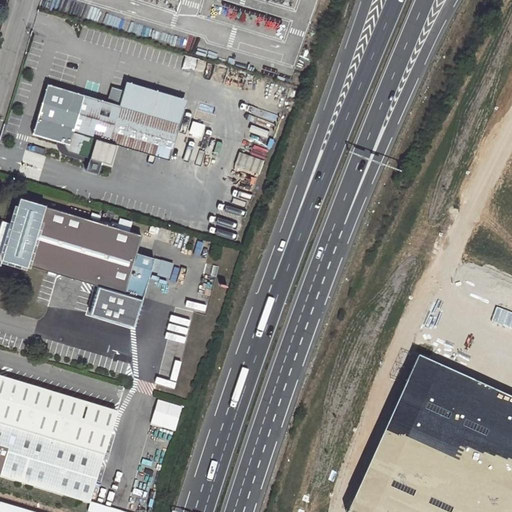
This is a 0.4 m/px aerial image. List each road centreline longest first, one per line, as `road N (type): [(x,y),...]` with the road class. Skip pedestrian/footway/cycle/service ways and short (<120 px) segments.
road 1 (trunk): [(234,511),(335,221)]
road 2 (trunk): [(396,0),(281,283)]
road 3 (trunk): [(367,0),(280,248),(281,283)]
road 4 (unknown): [(228,154),(213,210),(0,150)]
road 5 (trunk): [(335,221),(357,204),(452,0)]
road 6 (trunk): [(281,283),(204,511)]
road 7 (unknown): [(0,300),(150,342),(192,270)]
road 8 (trunk): [(335,221),(425,0)]
